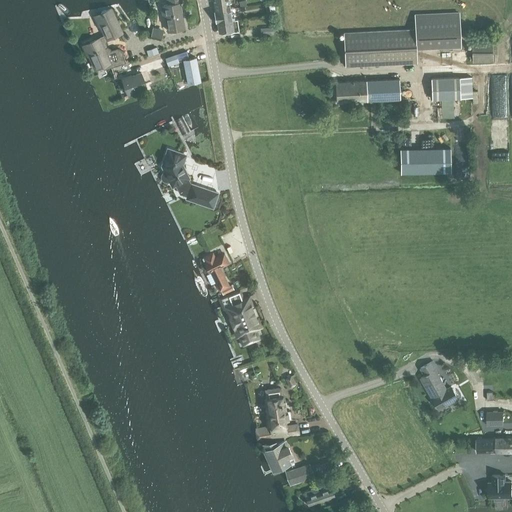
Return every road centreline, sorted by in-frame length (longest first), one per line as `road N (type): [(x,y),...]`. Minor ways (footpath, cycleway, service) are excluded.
road 1 (tertiary): [(383,511),(259,277),(238,207),(203,0)]
road 2 (track): [(225,135),(482,123),(484,204)]
road 3 (track): [(511,69),(341,74)]
